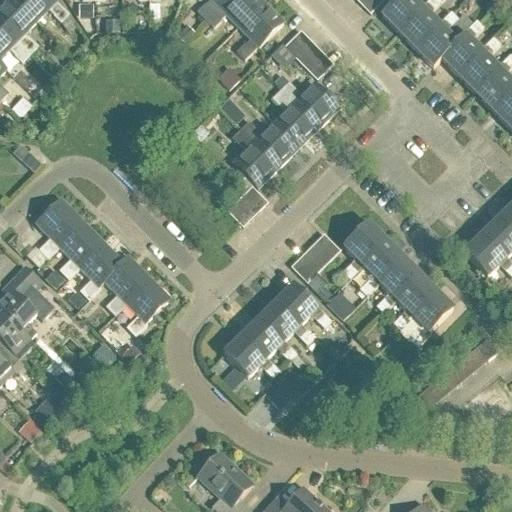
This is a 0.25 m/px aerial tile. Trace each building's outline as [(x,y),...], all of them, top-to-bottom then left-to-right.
[(48,0),(12,0),(10,3),(35,28),(47,16),(52,21),(52,22),(60,29),(61,28),(68,38),(76,32),(68,21),(68,20),(55,7),(48,0)] [(203,0),(209,5),(204,11),(203,10),(195,18),(203,26),(230,0),(203,0)] [(253,0),(230,0),(203,26),(212,35),(220,27),(219,27),(225,21),(237,34),(262,8),(253,0)] [(385,3),(382,0),(350,0),(369,19),(385,3)] [(402,0),(381,22),(397,39),(421,15),(420,13),(410,4),(414,0),(402,0)] [(433,0),(420,13),(421,15),(397,39),(414,56),(438,32),(437,31),(427,21),(448,0),(433,0)] [(35,28),(10,3),(0,12),(0,33),(28,61),(37,52),(29,44),(29,45),(23,40),(35,28)] [(262,8),(237,34),(248,45),(243,51),(242,50),(235,58),(243,67),(282,29),(262,8)] [(92,9),(78,9),(78,23),(92,22),(92,9)] [(159,24),(159,9),(149,9),(149,24),(159,24)] [(450,18),(437,31),(438,32),(414,56),(431,73),(440,65),(455,50),(455,49),(444,38),(457,25),(450,18)] [(119,26),(105,26),(105,38),(119,38),(119,26)] [(462,42),(455,49),(455,50),(440,65),(456,82),(480,58),(478,57),(469,47),(483,34),(475,26),(461,40),(462,42)] [(28,61),(0,33),(0,63),(8,56),(13,61),(20,69),(28,61)] [(308,46),(299,37),(283,53),(291,62),(308,46)] [(480,58),(456,82),(473,99),(497,75),(495,74),(486,64),(499,51),(492,43),(478,57),(480,58)] [(308,46),(291,62),(299,70),(316,54),(308,46)] [(316,54),(299,70),(307,78),(323,62),(316,54)] [(511,63),(509,61),(495,74),(497,75),(473,99),(490,116),(511,94),(511,90),(503,81),(511,71),(511,63)] [(332,70),(323,62),(307,78),(316,86),(332,70)] [(228,95),(240,83),(228,72),(216,84),(228,95)] [(198,106),(210,99),(198,79),(186,86),(198,106)] [(281,84),(274,91),(279,96),(286,89),(281,84)] [(286,89),(279,96),(317,135),(337,115),(312,90),(300,102),(294,96),(295,96),(287,88),(286,89)] [(511,127),(511,94),(490,116),(507,133),(511,127)] [(317,135),(279,96),(270,105),(278,113),(278,112),(284,118),(272,129),(297,155),(317,135)] [(231,105),(222,115),(234,127),(243,118),(231,105)] [(248,127),(239,136),(277,175),(297,155),(272,129),(260,141),(255,135),(248,127)] [(211,161),(228,145),(217,133),(199,148),(211,161)] [(277,175),(239,136),(230,144),(238,152),(239,151),(244,157),(232,169),(240,177),(232,185),(245,198),(251,193),(253,191),(257,194),(277,175)] [(251,193),(245,198),(242,201),(258,217),(266,209),(251,193)] [(242,201),(234,209),(250,225),(258,217),(242,201)] [(81,228),(60,206),(35,231),(49,245),(37,256),(47,266),(58,255),(56,253),(81,228)] [(250,225),(234,209),(226,217),(242,233),(250,225)] [(511,210),(498,225),(511,239),(511,210)] [(511,239),(498,225),(481,241),(504,265),(505,264),(511,257),(511,239)] [(102,248),(81,228),(56,253),(58,255),(69,266),(58,277),(67,286),(78,275),(76,273),(102,248)] [(360,272),(384,248),(366,230),(342,254),(354,266),(341,278),(348,286),(361,273),(360,272)] [(323,240),(315,248),(331,264),(339,256),(323,240)] [(481,241),(462,259),(486,283),(498,271),(511,284),(511,283),(511,270),(505,264),(504,265),(481,241)] [(120,267),(102,248),(76,273),(78,275),(89,286),(77,298),(87,308),(99,295),(98,293),(102,289),(101,287),(120,267)] [(331,264),(315,248),(307,256),(323,272),(331,264)] [(360,272),(361,273),(371,283),(358,295),(365,303),(378,290),(376,289),(401,265),(384,248),(360,272)] [(307,256),(299,264),(315,280),(323,272),(307,256)] [(121,268),(120,267),(101,287),(102,289),(103,288),(116,302),(104,313),(113,323),(125,311),(123,309),(148,284),(127,263),(121,268)] [(315,280),(299,264),(290,273),(306,289),(315,280)] [(376,289),(378,290),(387,300),(375,312),(382,319),(394,307),(393,306),(417,282),(401,265),(376,289)] [(0,299),(1,300),(0,301),(0,319),(33,350),(29,346),(36,339),(26,330),(35,321),(34,320),(43,311),(34,302),(36,300),(44,292),(24,273),(16,281),(0,297),(0,299)] [(53,275),(44,284),(56,294),(64,286),(53,275)] [(393,306),(394,307),(404,317),(391,329),(398,336),(411,324),(409,323),(434,299),(417,282),(393,306)] [(169,305),(148,284),(123,309),(125,311),(136,323),(124,334),(134,343),(146,331),(144,330),(169,305)] [(291,292),(275,309),(298,333),(300,331),(309,322),(322,335),(329,327),(315,313),(314,315),(291,292)] [(330,300),(323,292),(316,298),(323,307),(330,300)] [(74,294),(65,303),(76,315),(85,307),(74,294)] [(409,323),(411,324),(420,334),(408,346),(414,353),(451,316),(434,299),(409,323)] [(298,333),(275,309),(258,325),(282,349),(283,348),(292,339),(305,351),(313,344),(300,331),(298,333)] [(33,350),(0,319),(0,350),(16,366),(17,367),(33,350)] [(258,325),(241,342),(264,366),(266,365),(276,355),(288,368),(290,366),(299,376),(305,370),(283,348),(282,349),(258,325)] [(241,342),(222,360),(246,384),(259,372),(271,385),(278,377),(266,365),(264,366),(241,342)] [(477,353),(488,366),(498,358),(487,344),(477,353)] [(332,362),(339,355),(332,348),(325,355),(332,362)] [(103,372),(114,361),(102,349),(91,361),(103,372)] [(16,366),(0,350),(0,390),(12,378),(8,374),(16,366)] [(139,358),(132,350),(121,361),(129,369),(139,358)] [(439,382),(462,360),(454,351),(430,373),(439,382)] [(66,380),(50,364),(42,372),(55,384),(46,393),(63,411),(80,393),(75,388),(73,390),(64,382),(66,380)] [(287,386),(268,404),(279,415),(298,397),(287,386)] [(50,425),(51,424),(52,426),(64,413),(54,403),(50,406),(46,403),(37,413),(50,425)] [(41,436),(29,425),(19,436),(31,447),(41,436)] [(201,469),(200,473),(201,477),(196,483),(219,505),(212,511),(242,511),(237,507),(252,491),(218,460),(212,465),(208,464),(204,466),(201,469)] [(277,501),(266,511),(320,511),(302,494),(287,511),(277,501)]
